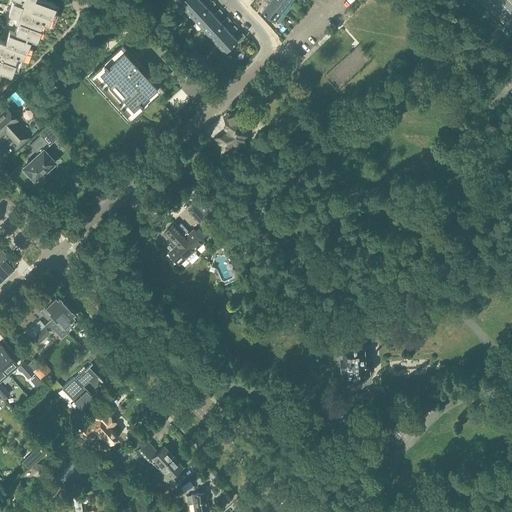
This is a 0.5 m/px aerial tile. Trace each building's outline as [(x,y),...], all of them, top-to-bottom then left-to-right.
[(15,32),(30,40),(36,42),(41,29),(40,29),(42,22),(48,24),(50,16),(52,17),(56,4),(44,0),(16,0),(21,2),(20,4),(13,1),(8,13),(16,16),(14,21),(18,23),(15,32)] [(183,0),(181,3),(188,11),(200,0),(201,0),(202,1),(203,0),(183,0)] [(207,6),(202,1),(201,0),(200,0),(188,11),(196,19),(208,8),(210,9),(216,4),(213,0),(207,6)] [(276,21),(283,12),(269,2),(270,0),(264,0),(268,3),(263,10),(276,21)] [(283,12),(290,3),(285,0),(270,0),(269,2),(283,12)] [(214,14),(210,9),(208,8),(196,19),(203,27),(216,16),(217,17),(223,12),(220,9),(214,14)] [(222,22),(217,17),(216,16),(203,27),(211,36),(223,24),(225,26),(231,20),(228,17),(222,22)] [(229,30),(225,26),(223,24),(211,36),(218,44),(231,32),(232,34),(238,28),(235,25),(229,30)] [(30,40),(15,32),(9,30),(5,42),(0,39),(0,74),(1,72),(10,76),(15,63),(14,63),(17,56),(22,58),(25,50),(26,51),(30,40)] [(231,32),(218,44),(226,52),(238,41),(239,42),(246,36),(243,33),(237,39),(232,34),(231,32)] [(148,75),(136,61),(138,60),(125,46),(102,67),(100,65),(86,78),(127,124),(142,110),(140,108),(163,87),(150,73),(148,75)] [(29,137),(16,122),(19,119),(8,107),(0,114),(0,136),(5,132),(19,147),(29,137)] [(243,110),(226,117),(228,121),(228,122),(227,124),(227,126),(229,126),(232,126),(229,132),(216,138),(223,153),(236,149),(235,146),(245,142),(243,134),(251,131),(249,127),(251,123),(247,120),(243,110)] [(291,126),(291,122),(289,119),(285,119),(282,121),(282,125),(284,128),(288,128),(291,126)] [(35,180),(55,162),(44,150),(50,144),(41,134),(30,145),(38,154),(23,168),(28,174),(27,175),(32,181),(34,179),(35,180)] [(211,194),(208,191),(189,209),(203,224),(214,214),(210,210),(213,208),(211,194)] [(178,226),(175,223),(164,233),(173,242),(172,242),(168,246),(171,249),(171,250),(169,252),(180,264),(187,258),(189,260),(196,253),(194,251),(205,241),(194,229),(190,233),(188,231),(181,223),(178,226)] [(0,283),(14,270),(4,258),(7,256),(0,249),(0,283)] [(45,307),(40,312),(45,317),(48,314),(53,319),(67,306),(57,296),(50,303),(47,300),(44,303),(42,305),(45,307)] [(53,319),(33,336),(39,342),(51,332),(50,331),(53,328),(62,337),(76,324),(72,319),(76,316),(67,306),(53,319)] [(40,320),(29,331),(33,336),(45,325),(40,320)] [(0,364),(7,372),(17,363),(1,345),(0,345),(0,364)] [(366,365),(366,362),(368,362),(367,360),(370,360),(370,356),(371,356),(370,346),(343,348),(344,357),(342,357),(343,370),(345,370),(345,379),(367,377),(367,376),(369,376),(371,373),(370,367),(368,364),(366,365)] [(24,361),(17,366),(28,379),(29,378),(34,373),(24,361)] [(52,372),(43,362),(33,371),(42,381),(52,372)] [(83,368),(62,388),(81,408),(93,398),(83,386),(89,381),(95,387),(102,381),(89,367),(85,370),(83,368)] [(0,393),(4,398),(9,394),(0,383),(0,393)] [(107,417),(101,411),(94,417),(95,418),(94,419),(95,419),(86,427),(85,425),(83,426),(80,422),(74,428),(83,438),(82,438),(83,439),(93,430),(105,444),(108,442),(109,444),(111,442),(111,443),(116,439),(116,438),(117,437),(116,436),(119,433),(111,425),(114,422),(108,415),(107,417)] [(146,463),(150,460),(153,464),(155,462),(159,467),(173,455),(164,446),(159,451),(156,450),(151,445),(149,446),(141,437),(131,446),(138,453),(137,455),(137,456),(137,458),(139,460),(141,461),(142,461),(144,460),(146,463)] [(114,463),(128,450),(123,445),(114,453),(111,450),(106,455),(114,463)] [(173,455),(159,467),(164,473),(163,474),(173,486),(184,476),(177,469),(182,465),(173,455)] [(36,462),(31,467),(32,475),(40,477),(45,472),(43,464),(36,462)] [(55,485),(52,485),(48,490),(47,492),(51,496),(53,496),(58,491),(59,489),(55,485)] [(207,511),(208,511),(209,511),(207,500),(208,499),(207,494),(205,494),(205,493),(192,495),(193,496),(187,497),(188,505),(194,504),(195,511),(207,511)] [(82,511),(80,496),(74,497),(75,511),(82,511)] [(165,501),(161,505),(167,511),(171,506),(165,501)]
